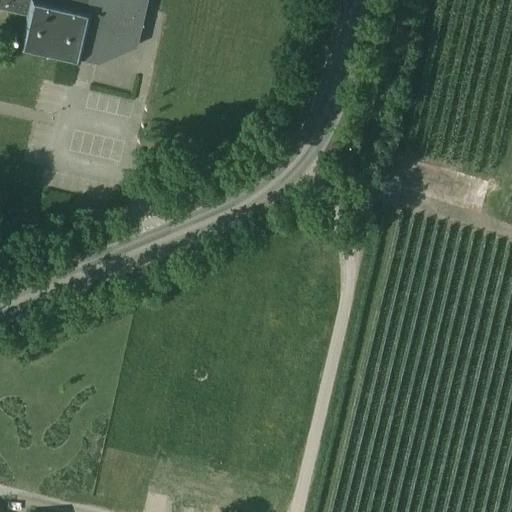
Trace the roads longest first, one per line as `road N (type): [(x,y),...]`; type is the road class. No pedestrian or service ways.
road 1 (unclassified): [(296,511),(350,271),(336,212),(318,185),(291,168)]
road 2 (secondary): [(0,307),(230,210),(291,168)]
road 3 (secondary): [(291,168),(321,125),(354,0)]
